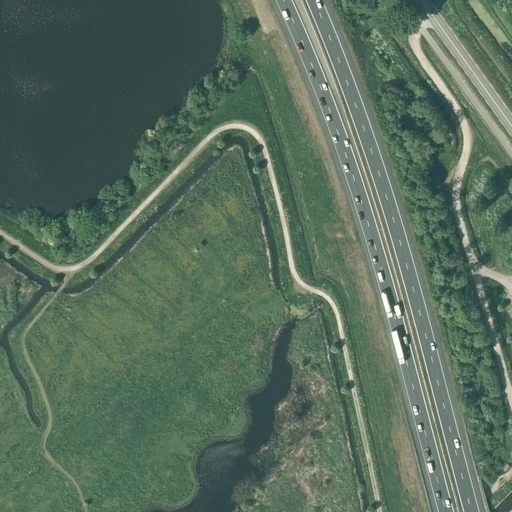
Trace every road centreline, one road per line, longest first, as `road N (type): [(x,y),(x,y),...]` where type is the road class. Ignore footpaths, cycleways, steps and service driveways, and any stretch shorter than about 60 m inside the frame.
road 1 (motorway): [(282,0),(353,171),(445,511)]
road 2 (motorway): [(470,511),(391,215),(312,0)]
road 3 (tertiary): [(511,126),(420,0)]
